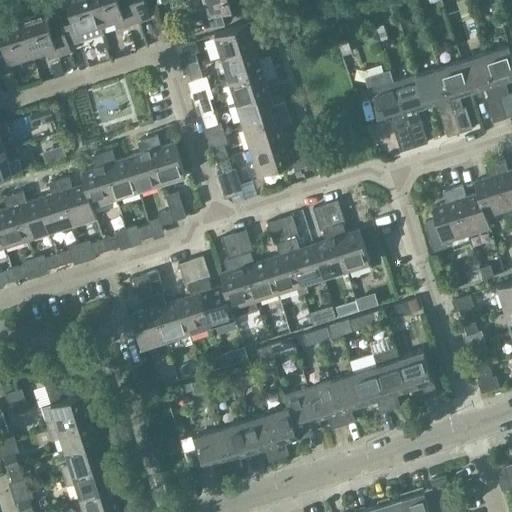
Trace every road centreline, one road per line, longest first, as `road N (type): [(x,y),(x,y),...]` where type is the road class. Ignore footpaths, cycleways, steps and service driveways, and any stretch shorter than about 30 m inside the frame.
road 1 (residential): [(216,217),(159,56),(13,102)]
road 2 (residential): [(207,511),(471,428)]
road 3 (residential): [(471,428),(394,175)]
road 4 (residential): [(0,299),(181,241),(216,217)]
road 5 (residential): [(216,217),(372,168),(394,175)]
road 6 (residential): [(394,175),(511,134)]
